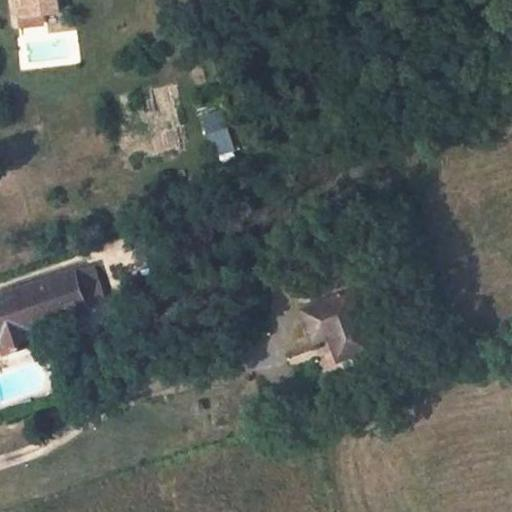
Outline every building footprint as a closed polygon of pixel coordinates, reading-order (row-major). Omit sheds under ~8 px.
[(14,0),(17,16),(19,16),(42,13),(59,11),(57,0),(14,0)] [(43,24),(42,13),(19,16),(20,27),(43,24)] [(224,111),(205,117),(218,156),(236,149),(224,111)] [(211,227),(169,242),(179,273),(222,258),(211,227)] [(107,302),(95,267),(0,299),(0,332),(7,353),(35,344),(30,329),(88,309),(107,302)] [(303,293),(309,308),(370,285),(364,271),(303,293)] [(309,308),(304,309),(316,342),(331,336),(340,360),(343,359),(371,349),(373,348),(360,312),(377,306),(370,285),(309,308)] [(375,357),(371,349),(343,359),(346,368),(375,357)]
